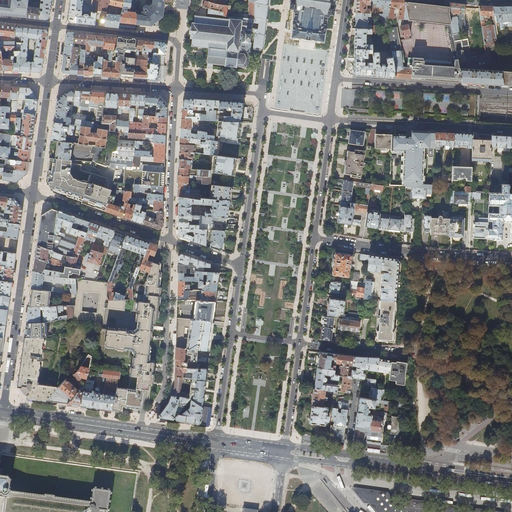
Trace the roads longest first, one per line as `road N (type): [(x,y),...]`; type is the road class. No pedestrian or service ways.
road 1 (residential): [(299,342),(430,352),(471,382),(506,394),(509,403),(432,471)]
road 2 (tertiary): [(3,411),(32,194)]
road 3 (residential): [(314,237),(511,259)]
road 4 (residential): [(511,129),(330,119)]
road 5 (residential): [(335,78),(511,92)]
road 6 (residential): [(55,25),(175,39),(175,88)]
road 7 (tertiary): [(261,111),(240,265)]
road 8 (residential): [(175,88),(168,240)]
road 9 (primary): [(432,471),(284,445)]
road 10 (primary): [(283,457),(432,471)]
road 11 (residential): [(168,240),(32,194)]
road 12 (primary): [(3,411),(139,429)]
road 13 (residential): [(48,80),(175,88)]
